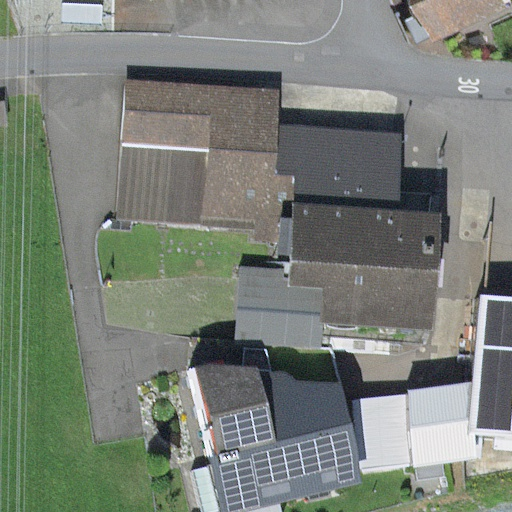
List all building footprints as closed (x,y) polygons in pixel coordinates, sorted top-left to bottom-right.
[(511,0),(418,0),(434,39),(511,8),(511,0)] [(117,216),(274,227),(271,270),(241,268),(235,339),(313,344),(315,323),(425,331),(433,223),(379,219),(385,144),(257,135),(260,101),(126,91),(117,216)] [(511,290),(479,288),(469,430),(511,432),(511,290)] [(192,372),(223,510),(350,481),(330,389),(283,388),(272,378),(242,372),(192,372)] [(402,399),(354,403),(359,437),(352,438),(359,474),(465,456),(460,422),(461,386),(402,394),(402,399)]
